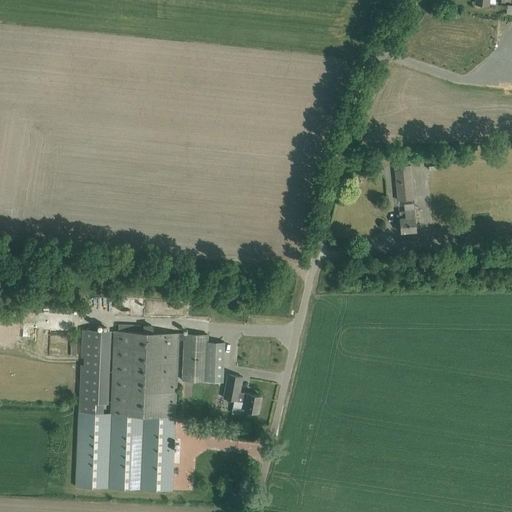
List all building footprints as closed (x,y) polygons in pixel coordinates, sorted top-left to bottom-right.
[(511,160),(428,164),(429,184),(511,180),(511,160)] [(395,167),(398,200),(414,199),(411,165),(395,167)] [(404,205),(404,210),(399,211),(401,233),(416,231),(414,209),(414,204),(404,205)] [(118,331),(114,331),(111,414),(78,412),(75,487),(172,491),(178,339),(184,339),(183,380),(223,382),(224,342),(207,341),(208,334),(147,332),(148,325),(118,324),(118,331)] [(111,330),(82,329),(79,402),(108,403),(111,330)] [(236,408),(252,411),(258,412),(261,396),(240,392),(242,377),(228,374),(223,398),(234,400),(233,404),(236,408)]
